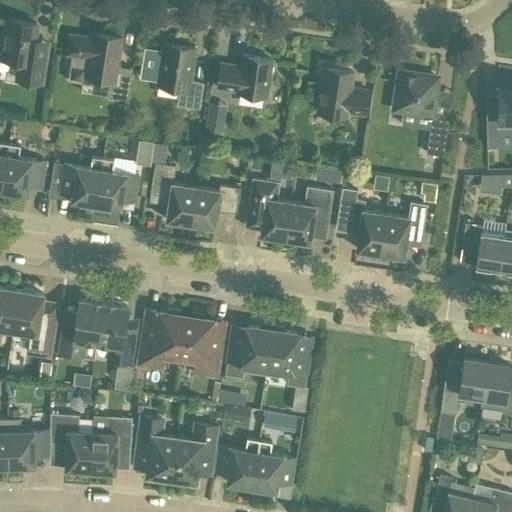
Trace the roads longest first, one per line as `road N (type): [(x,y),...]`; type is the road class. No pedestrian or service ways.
road 1 (residential): [(511,317),(0,239)]
road 2 (residential): [(482,20),(455,25),(288,0)]
road 3 (residential): [(171,511),(0,501)]
